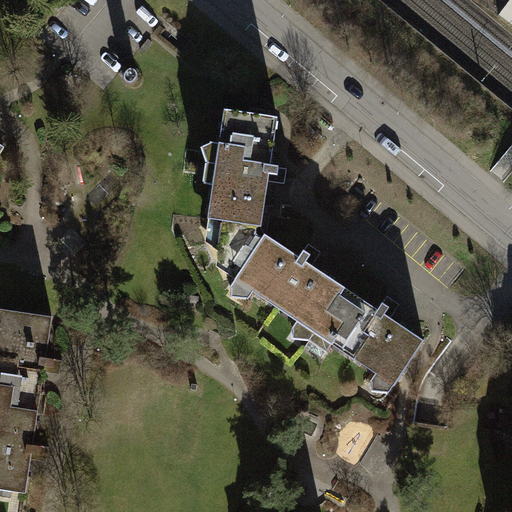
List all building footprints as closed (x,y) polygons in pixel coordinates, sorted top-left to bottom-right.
[(511,0),(503,0),(497,9),(511,20),(511,0)] [(206,240),(218,247),(260,232),(276,118),(224,110),(206,240)] [(322,333),(350,292),(260,232),(218,247),(217,263),(322,333)] [(397,384),(426,341),(350,292),(322,333),(397,384)] [(66,341),(9,332),(0,392),(0,424),(52,432),(66,341)] [(39,511),(52,432),(0,424),(0,511),(6,511),(39,511)]
